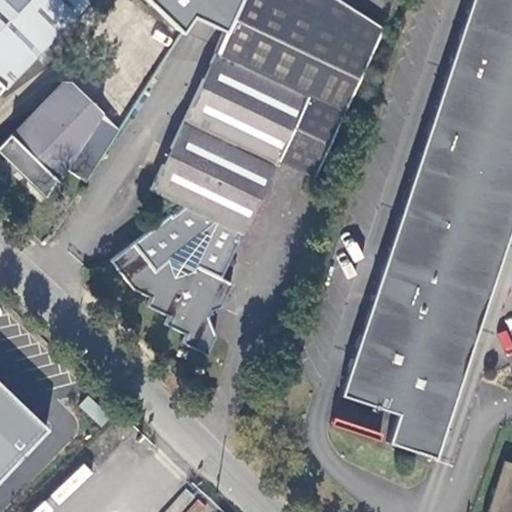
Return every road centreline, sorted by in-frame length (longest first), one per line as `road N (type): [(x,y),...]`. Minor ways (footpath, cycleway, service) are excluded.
road 1 (tertiary): [(274,511),(0,250)]
road 2 (unknown): [(197,435),(98,511)]
